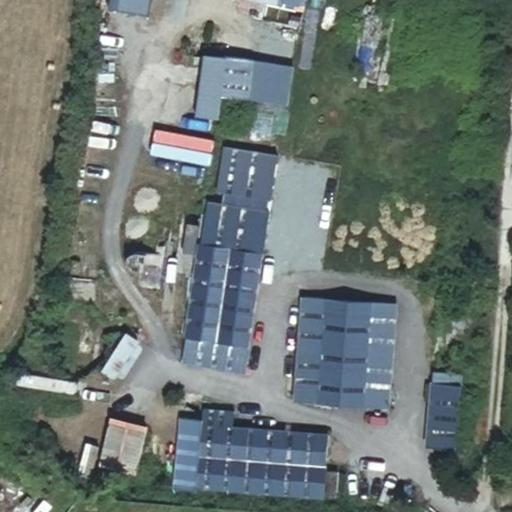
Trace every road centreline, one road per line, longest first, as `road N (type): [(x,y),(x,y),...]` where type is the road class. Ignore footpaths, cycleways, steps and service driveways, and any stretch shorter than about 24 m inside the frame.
road 1 (unknown): [(456,511),(390,457),(274,391),(159,354),(121,282),(102,218),(107,160),(151,44),(177,14),(205,0)]
road 2 (unclassified): [(511,105),(495,395),(476,511)]
